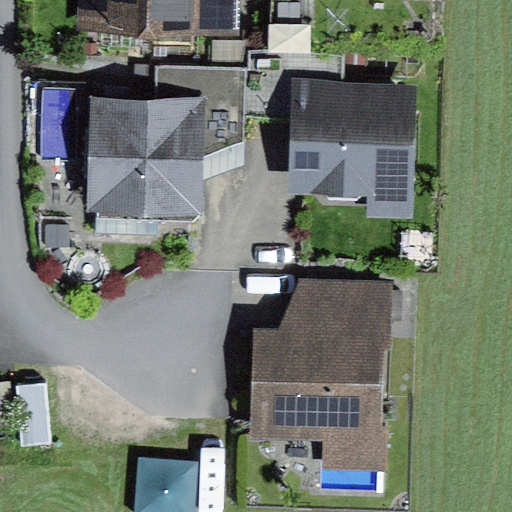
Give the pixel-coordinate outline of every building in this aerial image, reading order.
[(243,0),(79,0),(79,26),(243,29),(243,0)] [(311,22),(269,19),(267,46),(310,49),(311,22)] [(248,49),(247,66),(247,114),(289,114),(289,73),(346,73),(346,51),(248,49)] [(158,63),(157,93),(209,94),(208,150),(245,138),(247,114),(247,66),(158,63)] [(346,73),(289,73),(289,114),(288,179),(367,180),(367,211),(413,211),(415,74),(346,73)] [(157,93),(88,91),(86,202),(207,205),(208,150),(209,94),(157,93)] [(284,320),(254,319),(251,432),(323,434),(323,460),(383,462),(389,275),(300,273),(284,320)] [(44,377),(16,380),(22,442),(51,439),(44,377)] [(193,511),(199,456),(140,451),(134,511),(133,511),(193,511)]
